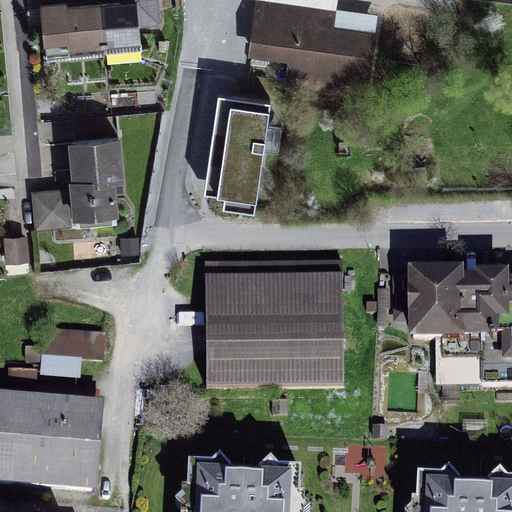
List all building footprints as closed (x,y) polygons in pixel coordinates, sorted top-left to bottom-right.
[(120,0),(69,5),(69,1),(39,3),(44,59),(142,51),(139,27),(161,25),(158,0),(120,0)] [(291,57),(288,76),(369,86),(376,31),(335,26),(337,8),(276,0),(257,0),(251,52),(291,57)] [(225,194),(224,204),(255,209),(270,101),(220,94),(208,191),(225,194)] [(127,207),(119,134),(67,140),(75,212),(127,207)] [(68,188),(33,191),(36,228),(70,225),(68,188)] [(26,235),(5,236),(7,263),(29,261),(26,235)] [(139,236),(121,237),(121,253),(140,252),(139,236)] [(207,263),(208,393),(344,391),(343,262),(207,263)] [(436,387),(511,387),(511,283),(409,282),(408,347),(437,347),(436,387)] [(106,363),(106,337),(42,337),(42,380),(83,380),(83,363),(106,363)] [(0,485),(97,492),(103,409),(0,401),(0,485)] [(194,511),(294,511),(297,478),(196,473),(194,511)] [(511,511),(511,482),(431,479),(430,511),(511,511)]
